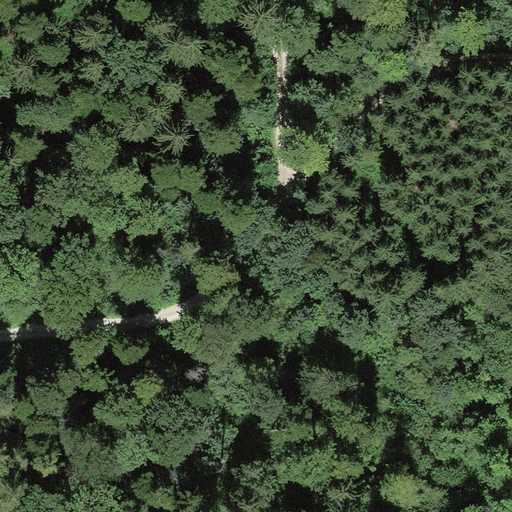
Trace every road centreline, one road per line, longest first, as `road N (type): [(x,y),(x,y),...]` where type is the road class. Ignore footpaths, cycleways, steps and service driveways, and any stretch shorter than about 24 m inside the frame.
road 1 (track): [(281,185),(232,273),(175,314),(0,338)]
road 2 (track): [(511,60),(412,77),(316,168),(281,185)]
road 3 (track): [(274,0),(281,185)]
